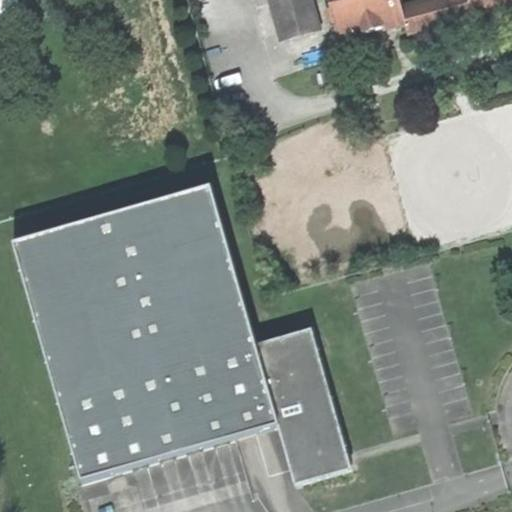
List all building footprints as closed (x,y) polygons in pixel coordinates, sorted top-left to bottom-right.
[(271,0),(281,37),(316,28),(308,0),(271,0)] [(331,0),(343,38),(404,20),(402,12),(398,0),(331,0)] [(408,32),(479,10),(476,0),(440,0),(402,12),(404,20),(408,32)] [(511,0),(476,0),(479,10),(511,0)] [(212,192),(15,248),(83,485),(279,430),(290,470),(347,454),(330,391),(312,333),(257,349),(212,192)] [(352,474),(347,454),(290,470),(296,489),(352,474)]
